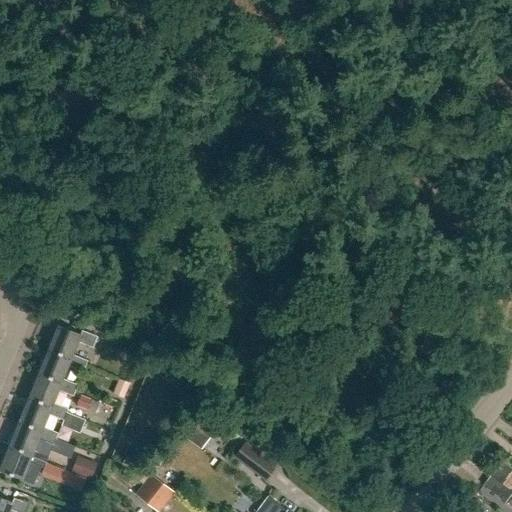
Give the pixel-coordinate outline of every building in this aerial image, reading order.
[(70,359),(72,354),(77,342),(91,348),(97,336),(81,329),(80,333),(58,324),(47,349),(70,359)] [(87,360),(72,354),(70,359),(47,349),(37,373),(61,383),(62,379),(67,366),(82,372),(87,360)] [(104,387),(115,391),(121,375),(110,371),(104,387)] [(77,385),(62,379),(61,383),(37,373),(27,397),(51,407),(57,390),(72,396),(77,385)] [(51,407),(27,397),(18,422),(41,431),(48,414),(62,420),(62,421),(79,428),(83,420),(65,413),(67,409),(56,402),(51,407)] [(202,449),(215,432),(192,414),(179,431),(202,449)] [(57,433),(43,427),(41,431),(18,422),(8,446),(31,455),(33,451),(38,438),(52,444),(49,450),(69,459),(74,447),(55,439),(57,433)] [(264,482),(275,467),(244,444),(233,458),(264,482)] [(0,464),(0,471),(21,480),(28,462),(43,469),(47,457),(33,451),(31,455),(8,446),(0,464)] [(490,476),(499,483),(511,469),(502,462),(490,476)] [(86,479),(46,463),(41,476),(81,491),(86,479)] [(150,475),(137,465),(130,474),(144,484),(136,494),(158,511),(159,511),(175,492),(151,474),(150,475)] [(499,483),(490,476),(483,486),(504,503),(511,494),(499,483)] [(0,511),(8,511),(10,510),(14,511),(25,511),(28,504),(13,498),(12,502),(0,496),(0,511)] [(287,511),(268,496),(255,511),(289,511),(288,511),(287,511)]
